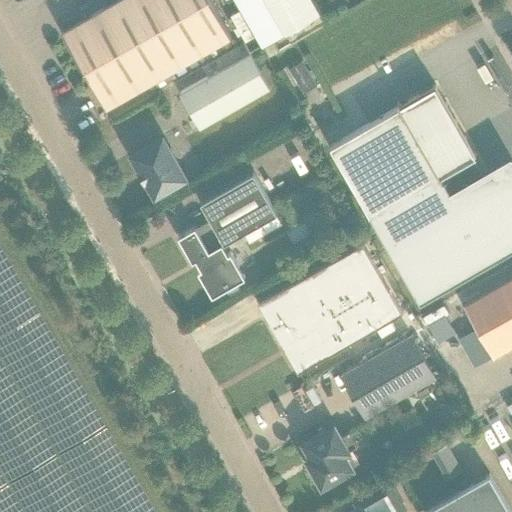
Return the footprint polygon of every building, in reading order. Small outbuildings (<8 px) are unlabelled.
[(114,0),(62,29),(106,106),(232,35),(211,0),(114,0)] [(265,0),(284,33),(320,13),(312,0),(265,0)] [(254,35),(239,9),(230,14),(245,40),(254,35)] [(180,91),(200,126),(270,86),(250,51),(180,91)] [(477,154),(436,83),(401,104),(399,100),(398,101),(400,105),(331,145),(421,301),(511,248),(511,174),(493,170),(485,174),(474,155),(477,154)] [(156,192),(185,175),(163,136),(133,153),(156,192)] [(278,211),(254,170),(202,200),(212,217),(197,226),(196,225),(179,235),(193,259),(197,257),(202,267),(199,269),(213,294),(245,276),(231,251),(228,252),(223,242),(278,211)] [(191,221),(204,217),(198,199),(185,203),(191,221)] [(345,225),(349,231),(356,227),(352,221),(345,225)] [(298,370),(403,311),(363,241),(259,301),(298,370)] [(511,345),(511,275),(465,303),(495,355),(511,345)] [(429,305),(435,322),(458,313),(452,297),(429,305)] [(435,375),(411,333),(342,373),(366,415),(435,375)] [(316,371),(307,376),(318,397),(327,393),(316,371)] [(502,405),(484,415),(493,430),(511,420),(502,405)] [(341,435),(334,424),(304,441),(316,462),(311,464),(322,484),(326,482),(328,486),(340,480),(337,476),(353,467),(345,453),(358,445),(349,430),(341,435)] [(506,455),(511,452),(511,444),(507,432),(498,435),(506,455)] [(511,511),(490,472),(426,509),(427,511),(511,511)] [(406,511),(390,484),(358,502),(363,511),(406,511)]
